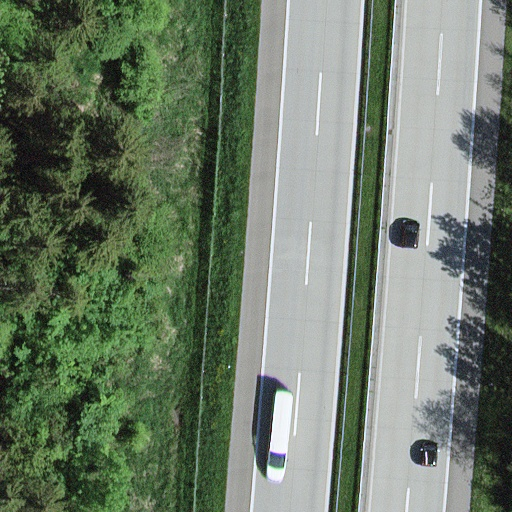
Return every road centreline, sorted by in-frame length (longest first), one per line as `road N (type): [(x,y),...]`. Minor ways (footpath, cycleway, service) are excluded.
road 1 (motorway): [(323,0),(288,511)]
road 2 (motorway): [(408,511),(441,0)]
